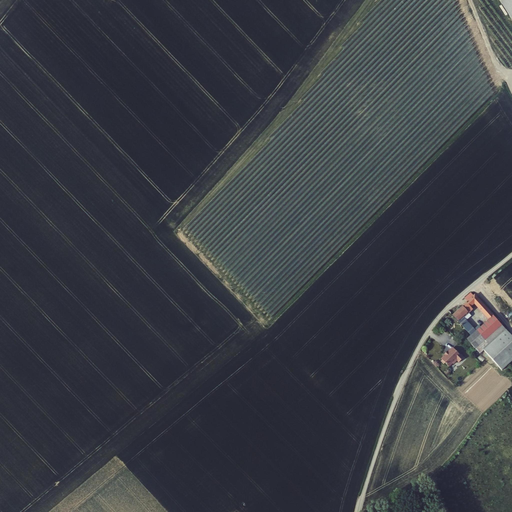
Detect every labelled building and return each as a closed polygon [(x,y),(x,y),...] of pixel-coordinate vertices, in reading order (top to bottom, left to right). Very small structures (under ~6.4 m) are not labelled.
[(511,0),(501,0),(511,16),(511,0)] [(495,317),(477,296),(476,296),(474,294),(467,299),(470,302),(468,303),(473,308),(477,305),(491,321),(495,317)] [(468,303),(465,306),(471,314),(475,310),(473,308),(468,303)] [(454,316),(464,327),(467,325),(483,344),(491,337),(483,328),(481,327),(476,331),(467,321),(473,316),(471,314),(465,306),(454,316)] [(495,317),(491,321),(483,328),(491,337),(503,326),(495,317)] [(467,325),(464,327),(473,337),(468,341),(477,350),(483,344),(467,325)] [(481,355),(485,352),(508,331),(503,326),(491,337),(483,344),(486,347),(480,353),(481,355)] [(511,335),(508,331),(485,352),(503,372),(511,363),(511,335)] [(486,347),(483,344),(477,350),(480,353),(486,347)] [(462,356),(455,348),(450,353),(451,353),(448,356),(447,356),(443,359),(444,360),(443,362),(446,365),(447,363),(451,367),(454,364),(455,365),(459,361),(461,363),(465,359),(462,356)]
